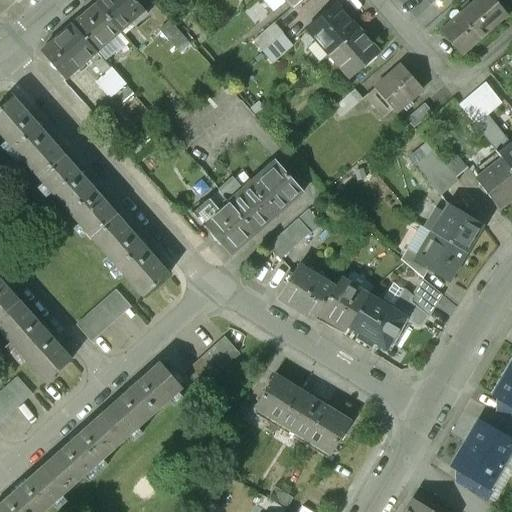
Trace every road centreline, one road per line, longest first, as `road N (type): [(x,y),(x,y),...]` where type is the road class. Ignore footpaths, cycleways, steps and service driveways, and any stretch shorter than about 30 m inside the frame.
road 1 (residential): [(10,51),(215,288)]
road 2 (residential): [(215,288),(434,422)]
road 3 (residential): [(511,43),(462,80),(383,0)]
road 4 (residential): [(0,253),(108,379)]
road 5 (residential): [(511,289),(434,422)]
road 6 (residential): [(313,187),(215,288)]
road 7 (residential): [(215,288),(108,379)]
road 8 (residential): [(108,379),(16,462)]
